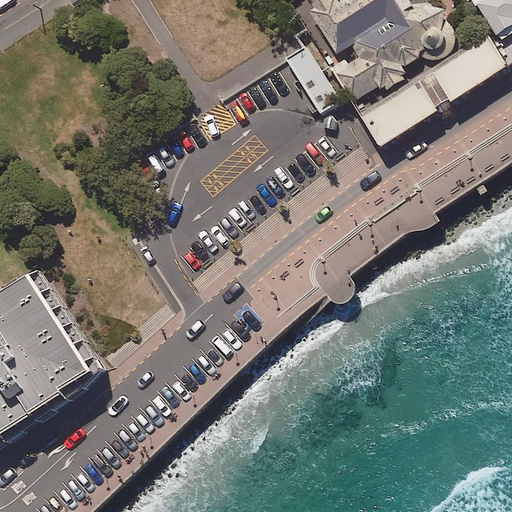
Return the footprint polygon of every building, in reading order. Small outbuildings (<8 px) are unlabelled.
[(332,68),(354,102),(379,86),(381,89),(386,86),(388,90),(406,80),(404,75),(408,73),(402,65),(407,66),(421,58),(421,54),(424,57),(429,59),(434,60),(440,59),(445,57),(452,53),(455,47),(457,39),(456,32),(454,27),(450,24),(446,21),(447,10),(434,5),(430,0),(341,0),(341,2),(340,0),(319,0),(313,4),(315,8),(311,11),(338,54),(357,43),(354,47),(360,57),(349,63),(346,59),(332,68)] [(506,42),(511,38),(511,0),(476,0),(481,8),(484,7),(506,42)] [(511,67),(493,37),(435,73),(451,99),(454,104),(511,68),(511,67)] [(342,101),(309,48),(289,61),(323,114),(342,101)] [(438,107),(451,99),(435,73),(422,81),(438,107)] [(422,81),(364,117),(383,147),(441,112),(438,107),(422,81)] [(47,285),(0,314),(0,454),(108,384),(47,285)]
